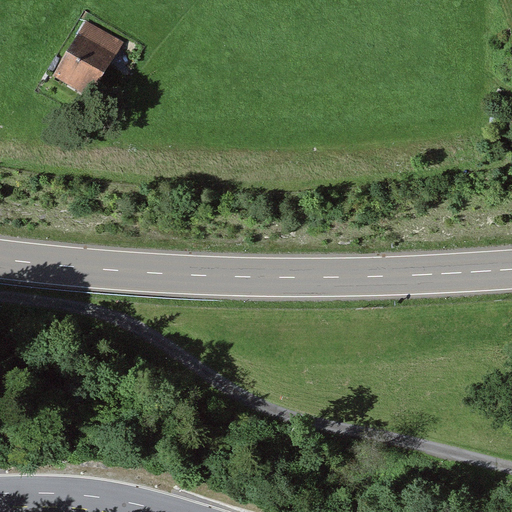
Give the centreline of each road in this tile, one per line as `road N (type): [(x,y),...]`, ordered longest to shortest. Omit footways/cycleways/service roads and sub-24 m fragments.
road 1 (track): [(0,296),(119,318),(234,393),(310,423),(511,468)]
road 2 (secondary): [(0,259),(207,276),(511,269)]
road 3 (secondary): [(0,493),(93,497),(164,511)]
